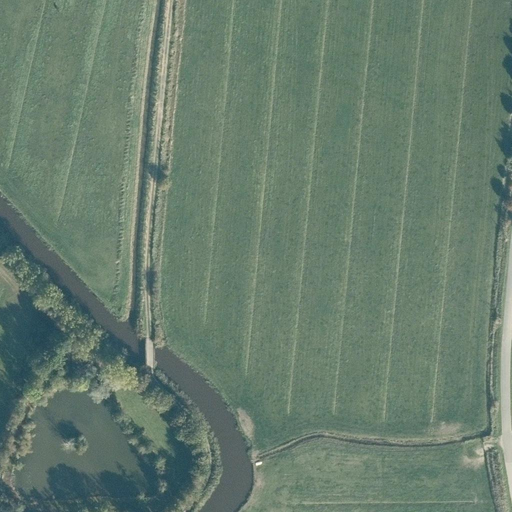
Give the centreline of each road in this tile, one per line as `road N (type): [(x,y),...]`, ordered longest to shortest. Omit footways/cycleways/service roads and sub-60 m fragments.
road 1 (track): [(181,511),(209,462),(196,427),(158,389),(145,268),(169,0)]
road 2 (residential): [(511,277),(505,346),(511,472)]
